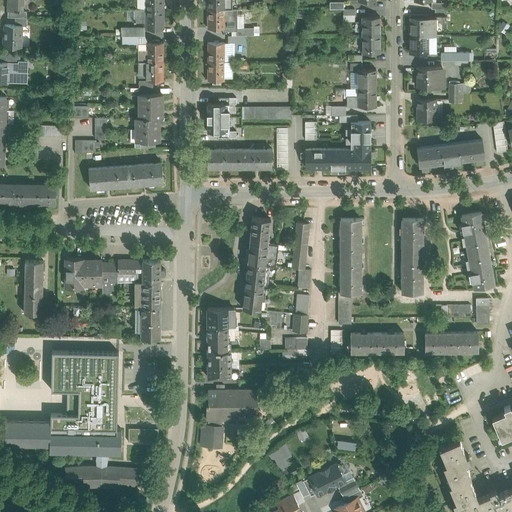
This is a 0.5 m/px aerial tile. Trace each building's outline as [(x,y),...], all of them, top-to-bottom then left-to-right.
[(8,0),(8,10),(16,11),(20,11),(20,10),(19,10),(18,0),(8,0)] [(163,0),(146,0),(146,9),(163,9),(163,0)] [(207,0),(208,8),(232,9),(231,0),(207,0)] [(232,9),(208,8),(208,28),(224,28),(224,27),(227,27),(229,28),(229,29),(236,29),(236,28),(236,27),(236,9),(238,9),(232,9)] [(163,9),(146,9),(135,9),(135,22),(146,22),(146,28),(152,28),(152,31),(157,31),(157,28),(164,28),(163,9)] [(380,17),(362,17),(362,35),(380,35),(380,17)] [(436,17),(410,17),(410,35),(436,35),(436,17)] [(15,25),(5,24),(4,37),(3,37),(3,46),(21,47),(22,25),(15,25)] [(380,35),(362,35),(362,53),(380,53),(380,35)] [(436,35),(410,35),(410,53),(436,53),(436,35)] [(450,35),(442,35),(442,46),(453,46),(453,41),(450,41),(450,35)] [(159,40),(152,40),(152,42),(146,42),(146,48),(138,48),(138,61),(139,61),(163,61),(163,42),(158,42),(159,40)] [(224,42),(208,42),(208,61),(224,61),(224,42)] [(163,61),(139,61),(139,74),(147,74),(147,80),(153,80),(163,80),(163,61)] [(224,61),(208,61),(208,80),(224,80),(224,61)] [(362,63),(350,63),(350,72),(358,72),(358,69),(360,69),(362,69),(362,63)] [(441,67),(417,67),(417,86),(441,87),(441,67)] [(362,69),(360,69),(358,69),(358,72),(358,88),(376,88),(376,69),(362,69)] [(450,102),(463,101),(463,81),(449,82),(450,102)] [(376,88),(358,88),(358,106),(376,106),(376,88)] [(153,93),(140,93),(140,94),(140,105),(162,105),(162,100),(163,99),(163,93),(153,93)] [(224,94),(214,94),(214,118),(225,118),(225,107),(224,94)] [(435,99),(416,99),(416,118),(435,118),(435,99)] [(162,105),(140,105),(140,117),(160,117),(162,117),(162,112),(163,110),(163,105),(162,105)] [(346,105),(331,105),(331,114),(346,114),(346,105)] [(291,106),(225,107),(225,118),(291,118),(291,106)] [(140,117),(136,117),(137,129),(159,129),(159,124),(160,123),(160,117),(140,117)] [(304,135),(316,135),(316,120),(305,120),(304,135)] [(370,121),(351,121),(351,148),(305,148),(305,167),(371,167),(370,152),(370,121)] [(62,125),(39,124),(39,135),(62,136),(62,125)] [(276,126),(276,168),(288,168),(288,126),(276,126)] [(159,129),(137,129),(131,129),(131,141),(140,141),(155,141),(159,141),(159,135),(160,134),(160,129),(159,129)] [(39,137),(28,137),(27,160),(38,160),(39,137)] [(482,139),(418,148),(420,166),(485,157),(482,139)] [(272,149),(207,149),(207,167),(272,167),(272,149)] [(125,165),(127,185),(163,182),(162,163),(125,165)] [(91,188),(127,185),(125,165),(89,168),(91,188)] [(0,186),(0,201),(9,202),(10,186),(0,186)] [(23,186),(10,186),(9,202),(23,202),(23,186)] [(23,186),(23,202),(38,202),(38,187),(23,186)] [(38,187),(38,202),(56,203),(56,187),(38,187)] [(481,212),(462,215),(463,223),(462,224),(463,232),(465,232),(465,236),(464,237),(466,245),(467,245),(469,259),(468,259),(470,268),(471,268),(472,273),(471,273),(472,281),(473,281),(474,287),(494,284),(481,212)] [(270,218),(252,216),(250,241),(268,243),(270,218)] [(361,292),(361,219),(341,219),(341,227),(340,227),(341,235),(341,240),(341,249),(341,263),(341,272),(342,272),(342,276),(341,277),(341,286),(342,286),(342,292),(342,293),(352,292),(361,292)] [(423,219),(403,219),(403,226),(403,235),(403,240),(403,248),(403,263),(403,271),(403,277),(403,285),(403,292),(423,292),(423,219)] [(309,223),(297,221),(295,245),(307,246),(309,223)] [(268,243),(250,241),(248,263),(270,265),(275,266),(278,244),(268,243)] [(307,246),(295,245),(292,267),(299,268),(304,268),(307,246)] [(82,257),(66,257),(66,286),(74,286),(74,285),(82,285),(82,283),(82,259),(82,257)] [(92,260),(88,260),(87,259),(82,259),(82,283),(92,283),(92,259),(92,260)] [(98,260),(97,259),(92,259),(92,283),(102,283),(102,260),(98,260)] [(118,262),(103,261),(102,283),(103,283),(103,292),(118,292),(118,281),(135,281),(142,281),(142,260),(118,259),(118,262)] [(160,259),(142,259),(142,260),(142,281),(160,281),(160,274),(164,274),(166,272),(166,270),(164,268),(160,268),(160,259)] [(43,261),(25,261),(24,286),(42,287),(43,261)] [(270,265),(248,263),(245,286),(263,288),(267,288),(270,265)] [(304,268),(299,268),(298,287),(310,287),(311,269),(304,268)] [(142,281),(135,281),(135,305),(160,305),(160,281),(142,281)] [(42,287),(24,286),(24,311),(42,312),(42,287)] [(263,288),(245,286),(243,308),(261,309),(263,288)] [(352,323),(352,292),(342,293),(342,292),(340,292),(340,323),(352,323)] [(309,295),(297,294),(296,313),(308,314),(309,295)] [(488,322),(488,297),(476,297),(476,323),(488,322)] [(453,304),(435,304),(435,316),(453,316),(453,304)] [(470,304),(453,304),(453,316),(471,316),(470,304)] [(160,305),(135,305),(135,331),(141,331),(141,337),(161,337),(160,305)] [(234,326),(234,308),(207,308),(208,326),(228,326),(234,326)] [(296,313),(295,313),(293,331),(306,332),(308,314),(296,313)] [(120,324),(110,324),(109,336),(120,337),(120,324)] [(228,326),(208,326),(208,350),(228,350),(228,326)] [(343,352),(343,328),(329,328),(329,352),(343,352)] [(477,331),(425,332),(425,350),(478,350),(477,331)] [(404,333),(352,333),(352,352),(360,352),(372,352),(372,351),(384,351),(396,351),(404,351),(404,333)] [(297,349),(296,338),(286,338),(286,349),(297,349)] [(308,349),(307,338),(296,338),(297,349),(308,349)] [(271,349),(271,339),(260,339),(260,349),(271,349)] [(51,426),(117,428),(119,352),(53,350),(52,389),(80,389),(79,414),(51,413),(51,420),(51,426)] [(228,350),(208,350),(208,364),(231,364),(231,350),(228,350)] [(309,362),(298,362),(297,379),(309,379),(309,362)] [(231,369),(231,364),(208,364),(208,377),(238,377),(238,369),(231,369)] [(257,389),(208,390),(209,403),(207,403),(206,418),(209,418),(208,423),(221,424),(221,418),(257,418),(257,389)] [(511,409),(510,405),(504,407),(505,411),(492,416),(501,437),(511,432),(511,409)] [(84,486),(101,485),(118,486),(119,486),(119,483),(136,484),(137,484),(138,468),(106,466),(107,459),(106,451),(121,451),(121,429),(121,428),(117,428),(51,426),(51,420),(50,420),(27,419),(5,419),(5,427),(0,426),(0,438),(5,439),(5,443),(50,443),(50,450),(97,451),(96,458),(97,466),(66,467),(66,482),(84,482),(84,485),(84,486)] [(208,423),(203,423),(201,445),(220,446),(222,425),(208,423)] [(296,431),(299,439),(308,436),(304,427),(296,431)] [(129,440),(158,440),(158,431),(129,431),(129,440)] [(459,438),(439,447),(439,448),(440,448),(446,463),(443,464),(451,484),(469,476),(471,475),(465,462),(471,460),(468,454),(466,455),(459,438)] [(271,448),(279,468),(287,465),(285,457),(290,455),(285,443),(271,448)] [(329,465),(321,470),(309,476),(317,492),(318,494),(328,489),(329,490),(335,487),(334,486),(337,484),(345,480),(345,479),(342,472),(344,468),(341,463),(337,462),(329,466),(329,465)] [(353,475),(345,479),(345,480),(337,484),(344,497),(360,489),(353,475)] [(309,476),(303,480),(310,495),(317,492),(309,476)] [(511,489),(511,487),(498,493),(496,488),(489,490),(490,492),(478,497),(469,476),(451,484),(449,484),(456,500),(453,501),(457,511),(507,511),(511,510),(511,489)] [(360,489),(344,497),(346,502),(357,497),(363,495),(360,489)] [(293,493),(276,501),(279,507),(273,510),(274,511),(297,511),(294,506),(299,504),(293,493)] [(346,502),(335,508),(337,511),(336,511),(362,511),(364,511),(357,497),(346,502)]
